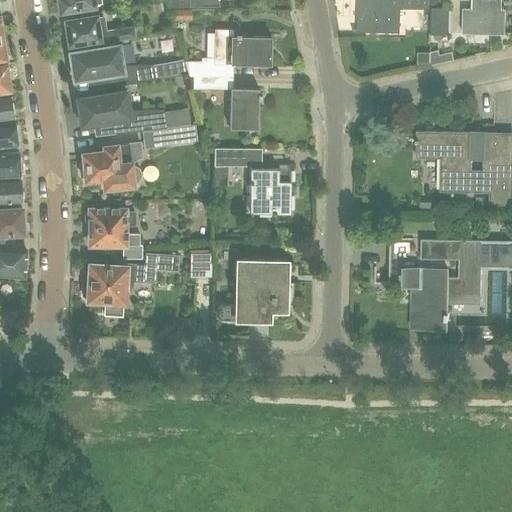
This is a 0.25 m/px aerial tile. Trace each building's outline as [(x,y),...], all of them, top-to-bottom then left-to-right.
[(56,0),(58,10),(62,9),(63,12),(95,7),(95,5),(101,4),(100,0),(56,0)] [(188,0),(166,0),(169,9),(179,9),(189,9),(189,7),(188,0)] [(389,0),(364,0),(365,7),(361,7),(361,31),(398,32),(398,8),(389,8),(389,0)] [(501,35),(501,0),(473,0),(473,10),(463,10),(463,34),(501,35)] [(169,9),(171,20),(190,20),(191,9),(189,9),(179,9),(169,9)] [(107,30),(105,15),(97,16),(97,15),(64,20),(64,21),(61,23),(63,32),(66,33),(68,46),(101,41),(136,36),(135,26),(107,30)] [(441,43),(457,40),(454,28),(439,30),(441,43)] [(270,65),(271,37),(232,36),(232,31),(218,30),(217,59),(202,59),(202,61),(184,60),(189,76),(192,76),(226,76),(226,64),(270,65)] [(121,64),(118,45),(69,53),(70,56),(66,56),(68,69),(72,69),(74,80),(105,75),(107,87),(154,80),(151,61),(121,64)] [(440,63),(438,50),(430,52),(430,65),(440,63)] [(429,63),(429,52),(418,52),(418,63),(429,63)] [(0,92),(10,91),(5,64),(0,65),(0,92)] [(226,76),(192,76),(192,89),(226,89),(226,76)] [(258,129),(258,89),(230,88),(230,128),(258,129)] [(128,110),(125,90),(77,98),(77,101),(74,102),(76,115),(79,114),(81,126),(113,120),(115,133),(191,120),(189,107),(159,112),(158,106),(128,110)] [(14,104),(13,97),(11,97),(10,96),(0,97),(0,119),(14,118),(12,106),(14,104)] [(0,147),(18,145),(16,133),(19,131),(17,122),(14,122),(0,124),(0,147)] [(199,140),(197,124),(169,128),(171,143),(199,140)] [(491,204),(511,204),(511,160),(498,161),(498,159),(484,159),(484,132),(417,131),(417,158),(441,158),(441,192),(491,193),(491,204)] [(498,132),(484,132),(484,159),(498,159),(498,132)] [(141,157),(139,142),(103,146),(103,151),(82,153),(83,162),(78,165),(79,174),(85,177),(85,180),(102,178),(104,188),(133,185),(132,182),(137,180),(139,177),(140,173),(138,169),(135,166),(131,165),(130,161),(141,157)] [(214,166),(250,167),(249,212),(290,213),(291,169),(261,169),(262,149),(215,148),(214,166)] [(22,162),(19,162),(19,153),(0,153),(0,177),(20,176),(20,172),(23,171),(22,162)] [(23,190),(21,189),(21,180),(0,181),(0,203),(22,203),(22,198),(24,197),(23,190)] [(431,211),(431,203),(419,203),(419,211),(431,211)] [(28,228),(27,219),(22,218),(22,208),(0,209),(0,235),(23,234),(23,230),(28,228)] [(89,245),(122,245),(122,259),(141,259),(141,245),(138,245),(138,234),(124,234),(125,225),(134,225),(134,212),(124,212),(124,209),(89,209),(89,212),(87,212),(84,215),(84,221),(88,224),(89,224),(89,245)] [(390,239),(390,270),(396,270),(396,286),(413,286),(412,302),(419,302),(419,328),(447,329),(448,285),(459,285),(459,297),(482,297),(482,270),(486,270),(485,327),(507,328),(508,270),(511,270),(511,241),(483,241),(460,240),(421,240),(390,239)] [(0,247),(0,246),(0,274),(24,276),(25,250),(0,249),(0,247)] [(104,314),(121,315),(122,303),(125,304),(126,287),(132,287),(133,280),(154,282),(156,254),(146,253),(145,265),(116,263),(116,265),(106,264),(106,261),(85,259),(84,275),(87,275),(87,286),(85,286),(82,289),(82,296),(85,299),(86,299),(86,301),(105,302),(104,314)] [(212,277),(212,260),(212,254),(190,254),(190,277),(212,277)] [(235,317),(272,318),(272,313),(288,313),(289,260),(236,259),(235,317)]
